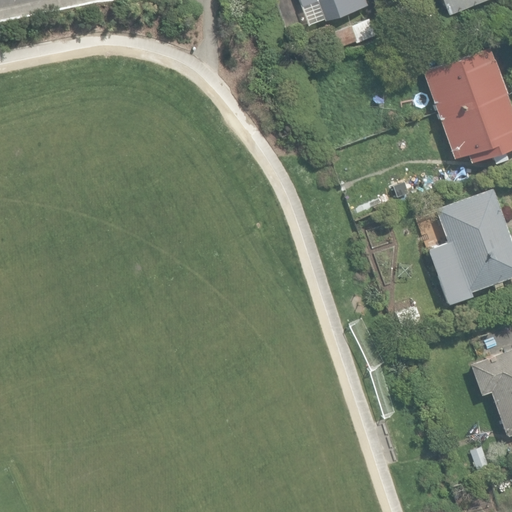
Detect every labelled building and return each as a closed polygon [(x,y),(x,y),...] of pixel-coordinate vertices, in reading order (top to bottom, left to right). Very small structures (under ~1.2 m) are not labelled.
[(313,0),(315,0),(323,20),(365,4),(363,0),(297,0),(300,5),(313,0)] [(437,0),(442,12),(475,0),(437,0)] [(350,36),(369,28),(365,16),(346,24),(350,36)] [(406,38),(411,54),(429,48),(424,32),(406,38)] [(490,154),(492,161),(504,158),(501,149),(511,145),(511,115),(489,47),(420,70),(450,158),(465,153),(468,161),(490,154)] [(388,185),(392,199),(409,193),(405,179),(388,185)] [(423,248),(443,303),(468,294),(466,289),(511,272),(511,250),(489,186),(431,207),(443,241),(423,248)] [(394,312),(399,328),(420,322),(415,305),(394,312)] [(504,433),(505,435),(511,432),(511,346),(467,362),(479,394),(487,391),(502,434),(504,433)]
